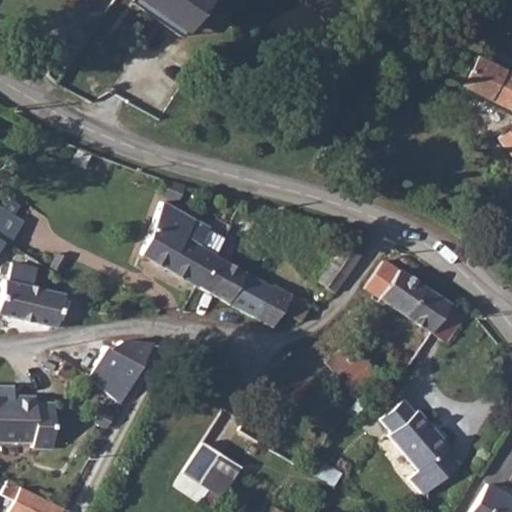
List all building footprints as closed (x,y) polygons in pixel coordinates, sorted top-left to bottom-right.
[(181,26),(143,0),(129,0),(177,32),(181,26)] [(143,0),(181,26),(198,0),(143,0)] [(511,149),(511,69),(473,49),(458,75),(511,107),(511,118),(496,130),(511,149)] [(184,182),(160,175),(155,188),(176,199),(184,182)] [(191,284),(210,249),(191,239),(201,220),(152,196),(134,255),(191,284)] [(0,207),(0,242),(8,247),(20,223),(14,220),(20,208),(5,199),(0,207)] [(362,240),(364,234),(340,233),(313,277),(334,288),(340,281),(362,240)] [(8,247),(0,242),(0,276),(3,278),(0,289),(0,314),(41,327),(57,323),(64,300),(57,297),(59,290),(29,283),(33,271),(7,263),(12,250),(8,247)] [(270,278),(210,249),(191,284),(265,321),(271,321),(277,307),(285,289),(267,282),(270,278)] [(432,328),(433,326),(450,300),(379,258),(362,284),(432,328)] [(318,304),(285,289),(277,307),(300,318),(318,304)] [(446,336),(468,306),(462,299),(455,293),(450,300),(433,326),(446,336)] [(325,357),(358,397),(371,409),(393,385),(349,335),(325,357)] [(122,399),(150,344),(148,343),(119,342),(111,353),(104,349),(80,379),(122,399)] [(59,381),(68,370),(47,354),(38,365),(59,381)] [(0,398),(10,398),(9,386),(0,386),(0,398)] [(396,394),(373,415),(385,428),(382,430),(413,468),(405,476),(416,490),(454,458),(440,443),(444,440),(413,404),(408,409),(396,394)] [(35,398),(10,398),(0,398),(0,445),(32,446),(33,458),(53,456),(53,406),(36,405),(35,398)] [(199,438),(179,470),(202,485),(222,453),(199,438)] [(222,453),(202,485),(221,498),(241,466),(222,453)] [(472,511),(511,511),(511,500),(487,486),(472,511)] [(18,511),(63,511),(15,488),(7,501),(20,507),(18,511)]
